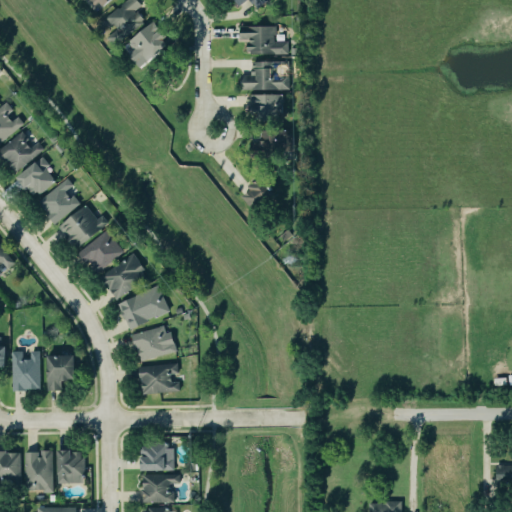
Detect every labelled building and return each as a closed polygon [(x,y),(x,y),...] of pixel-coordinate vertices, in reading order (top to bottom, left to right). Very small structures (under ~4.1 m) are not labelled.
[(86,0),(95,9),(101,3),(106,9),(116,0),(86,0)] [(118,30),(109,39),(117,48),(147,21),(138,11),(144,5),(139,0),(129,0),(108,19),(118,30)] [(272,0),(236,0),(241,7),(250,0),(251,0),(259,10),(272,0)] [(173,43),(157,22),(131,43),(138,52),(133,55),(142,67),(173,43)] [(250,56),(290,55),(289,41),(277,42),(277,27),(242,28),(243,41),(250,40),(250,56)] [(246,91),(291,91),(291,78),(290,78),(290,62),(255,62),(255,76),(246,76),(246,91)] [(254,96),(255,124),(285,123),(284,95),(254,96)] [(0,144),(27,124),(18,113),(17,113),(9,102),(0,109),(0,144)] [(46,149),(41,142),(34,146),(29,140),(30,139),(25,132),(0,150),(0,151),(17,173),(46,149)] [(279,133),(268,133),(268,154),(279,154),(279,133)] [(52,165),(45,156),(21,177),(38,198),(58,181),(48,169),(52,165)] [(76,185),(69,177),(40,203),(59,224),(81,203),(69,190),(76,185)] [(244,198),(257,210),(274,191),(262,179),(244,198)] [(105,214),(100,219),(88,205),(61,227),(79,249),(112,223),(105,214)] [(127,251),(109,230),(82,252),(100,273),(127,251)] [(0,275),(17,265),(0,239),(0,275)] [(151,278),(137,254),(103,274),(117,298),(151,278)] [(121,303),(132,330),(172,312),(161,286),(121,303)] [(135,333),(140,361),(178,353),(174,332),(167,333),(166,327),(135,333)] [(9,346),(0,345),(0,367),(8,368),(9,346)] [(15,390),(43,390),(42,351),(33,351),(33,359),(24,360),(24,351),(14,351),(15,390)] [(78,355),(50,356),(51,390),(65,390),(65,380),(78,380),(78,355)] [(142,366),(144,394),(182,392),(181,377),(180,364),(142,366)] [(176,445),(143,446),(144,471),(177,470),(176,445)] [(28,452),(29,491),(57,490),(55,450),(42,451),(42,452),(28,452)] [(61,483),(87,483),(86,450),(61,451),(61,483)] [(0,452),(0,478),(23,478),(23,452),(0,452)] [(511,464),(499,464),(499,486),(511,485),(511,464)] [(175,502),(175,484),(182,483),(182,474),(144,475),(145,503),(175,502)] [(371,502),(371,511),(403,511),(404,502),(371,502)]
